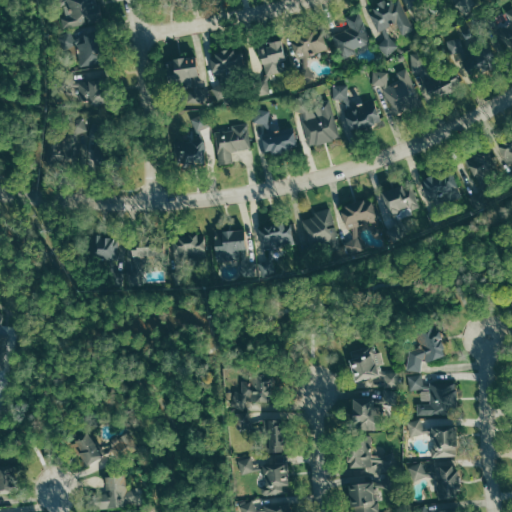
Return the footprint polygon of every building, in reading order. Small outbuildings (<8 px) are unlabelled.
[(63,26),(93,24),(93,14),(99,14),(98,0),(66,0),(67,19),(62,19),(63,26)] [(379,30),(396,23),(401,35),(415,29),(401,0),(394,0),(387,3),(385,0),(382,0),(376,3),(379,9),(371,12),(379,30)] [(511,10),(508,13),(511,19),(511,20),(499,29),(511,49),(511,10)] [(333,35),(342,58),(358,52),(356,48),(372,42),(360,11),(346,17),(351,28),(333,35)] [(289,40),(306,83),(316,79),(308,56),(317,53),(319,58),(329,54),(319,28),(289,40)] [(65,49),(76,44),(70,31),(59,36),(65,49)] [(100,64),(100,34),(84,34),(84,43),(79,43),(79,64),(100,64)] [(466,49),(462,36),(448,41),(452,53),(466,49)] [(380,43),(385,56),(399,49),(394,37),(380,43)] [(262,73),(286,73),(286,42),(262,42),(262,73)] [(467,74),(498,65),(492,45),(462,54),(467,74)] [(214,74),(245,68),(241,47),(210,53),(214,74)] [(424,51),(410,56),(422,87),(427,85),(433,99),(461,87),(457,77),(449,80),(445,70),(434,75),(424,51)] [(169,58),(170,85),(195,84),(194,76),(197,76),(196,57),(169,58)] [(398,72),(401,81),(385,87),(394,112),(421,102),(409,68),(398,72)] [(388,85),(389,71),(374,71),(373,84),(388,85)] [(104,79),(80,80),(81,103),(104,103),(104,79)] [(269,80),(252,83),(254,97),(271,94),(269,80)] [(232,95),(224,82),(213,89),(220,102),(232,95)] [(349,84),(335,85),(335,98),(349,98),(349,84)] [(342,138),(331,98),(301,107),(311,146),(342,138)] [(381,123),(375,100),(346,107),(351,130),(381,123)] [(271,110),(255,110),(255,123),(264,123),(263,152),(295,152),(296,129),(271,129),(271,110)] [(88,119),(66,117),(64,138),(52,137),(50,159),(80,161),(82,134),(86,134),(88,119)] [(252,149),(249,123),(232,125),(233,130),(217,132),(220,164),(234,163),(233,151),(252,149)] [(511,141),(503,140),(498,161),(511,163),(511,141)] [(204,142),(177,143),(178,167),(205,165),(204,142)] [(464,159),(475,179),(497,168),(486,147),(464,159)] [(433,201),(446,194),(450,202),(464,195),(451,167),(423,181),(433,201)] [(414,187),(404,190),(403,187),(382,192),(389,215),(411,208),(411,210),(420,208),(414,187)] [(373,201),(365,203),(363,199),(340,207),(348,229),(352,228),(356,238),(347,241),(352,254),(364,249),(358,231),(381,223),(373,201)] [(306,219),(312,249),(340,244),(333,208),(314,211),(315,217),(306,219)] [(291,223),(261,225),(262,247),(292,245),(291,223)] [(248,261),(247,230),(214,232),(215,263),(248,261)] [(206,258),(206,234),(174,234),(174,259),(206,258)] [(113,245),(113,236),(92,237),(93,261),(119,260),(119,244),(113,245)] [(168,264),(165,243),(131,247),(133,268),(168,264)] [(259,277),(280,274),(278,261),(257,264),(259,277)] [(411,349),(409,370),(423,372),(424,358),(441,359),(444,331),(422,328),(420,350),(411,349)] [(355,382),(385,375),(383,366),(387,365),(384,351),(378,353),(377,346),(348,353),(355,382)] [(397,386),(398,372),(386,372),(385,386),(397,386)] [(412,391),(424,389),(423,374),(410,375),(412,391)] [(251,402),(267,402),(268,375),(243,375),(243,391),(234,391),(234,408),(251,408),(251,402)] [(419,414),(458,413),(457,381),(423,383),(424,402),(418,402),(419,414)] [(374,399),(351,398),(350,429),(381,430),(381,405),(374,405),(374,399)] [(253,426),(251,412),(236,414),(238,428),(253,426)] [(280,419),(266,420),(267,453),(281,452),(280,419)] [(411,436),(425,434),(422,419),(408,422),(411,436)] [(433,457),(456,456),(455,425),(432,426),(433,457)] [(84,465),(101,459),(90,431),(73,438),(84,465)] [(372,436),(349,436),(350,469),(396,467),(395,454),(373,455),(372,436)] [(240,459),(242,472),(253,471),(252,458),(240,459)] [(428,476),(423,462),(409,466),(413,481),(428,476)] [(288,463),(264,464),(265,494),(289,493),(288,463)] [(438,499),(458,498),(456,465),(436,466),(438,499)] [(0,489),(12,490),(13,468),(0,467),(0,489)] [(141,506),(140,490),(127,490),(126,476),(106,476),(106,493),(95,494),(95,508),(141,506)] [(348,484),(349,511),(377,511),(376,482),(348,484)] [(243,511),(258,511),(254,500),(241,504),(243,511)] [(291,511),(290,503),(265,506),(266,511),(291,511)]
